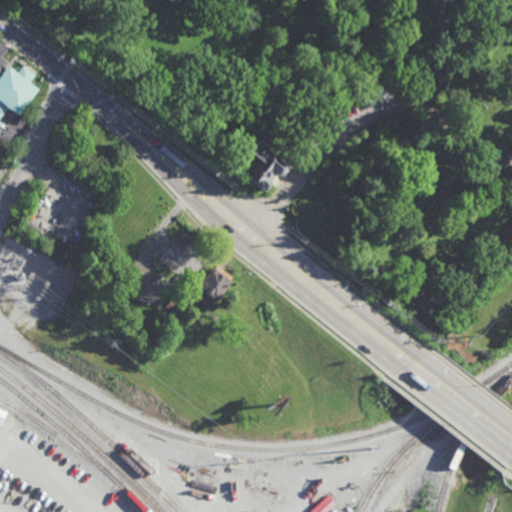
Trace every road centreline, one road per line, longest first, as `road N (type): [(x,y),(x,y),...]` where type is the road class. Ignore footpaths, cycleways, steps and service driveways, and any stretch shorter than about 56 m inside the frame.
road 1 (residential): [(256,231),(327,142),(468,55),(503,0)]
road 2 (primary): [(411,361),(192,178)]
road 3 (primary): [(192,178),(0,20)]
road 4 (residential): [(71,76),(0,223)]
road 5 (primary): [(511,442),(411,361)]
